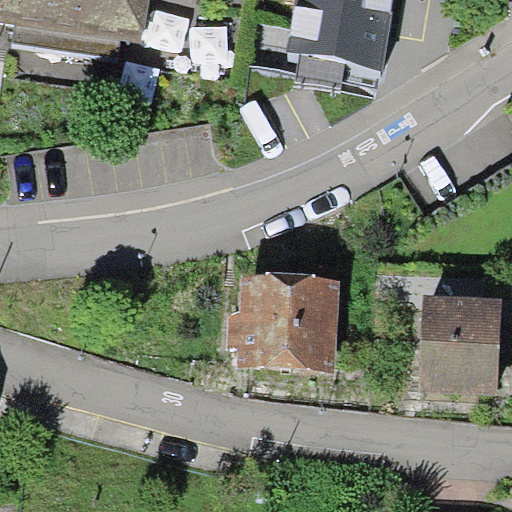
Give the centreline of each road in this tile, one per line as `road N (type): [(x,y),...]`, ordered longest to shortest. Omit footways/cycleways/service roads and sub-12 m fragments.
road 1 (residential): [(0,256),(173,233),(255,210),(352,169),(511,74)]
road 2 (residential): [(0,355),(258,426),(511,454)]
